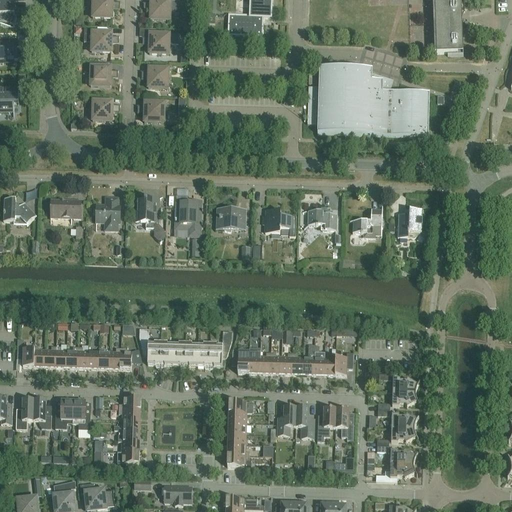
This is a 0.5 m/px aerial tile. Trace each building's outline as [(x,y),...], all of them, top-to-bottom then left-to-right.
[(0,0),(0,26),(13,31),(17,21),(14,20),(15,17),(14,1),(0,0)] [(93,0),(93,19),(112,20),(112,11),(120,11),(120,4),(121,4),(108,3),(108,0),(94,0),(93,0)] [(252,0),(252,17),(228,16),(228,37),(263,39),(264,18),(270,18),(270,9),(272,9),(272,5),(270,5),(270,0),(252,0)] [(432,0),(435,55),(437,55),(448,55),(448,58),(463,57),(461,0),(432,0)] [(143,5),(144,5),(143,12),(151,12),(150,21),(170,22),(170,11),(179,12),(179,3),(171,3),(171,2),(156,2),(156,5),(143,4),(143,5)] [(207,25),(215,25),(215,15),(207,15),(207,25)] [(92,31),(84,31),(84,44),(92,44),(92,54),(111,54),(111,45),(119,45),(119,39),(120,39),(120,38),(107,38),(107,35),(92,34),(92,31)] [(0,65),(3,65),(3,61),(18,61),(17,41),(4,41),(4,35),(0,35),(0,65)] [(142,39),(143,39),(142,46),(150,46),(149,56),(169,56),(169,46),(178,46),(178,37),(169,37),(170,37),(155,36),(155,39),(142,39)] [(106,72),(106,69),(91,69),(91,88),(110,89),(110,80),(118,80),(118,73),(119,73),(119,72),(106,72)] [(398,94),(383,94),(383,83),(372,83),(373,72),(358,71),(319,70),(319,90),(309,89),(308,127),(314,127),(318,127),(318,136),(405,139),(428,139),(429,128),(430,95),(398,94)] [(148,90),(168,91),(168,71),(154,71),(154,74),(141,73),(141,74),(142,74),(141,81),(149,81),(148,90)] [(0,114),(13,114),(13,119),(14,119),(14,106),(19,106),(19,95),(18,95),(3,95),(3,88),(0,88),(0,114)] [(448,101),(436,101),(437,113),(448,113),(448,101)] [(93,123),(112,123),(112,114),(120,114),(120,108),(121,107),(108,107),(108,104),(93,103),(93,123)] [(137,108),(138,108),(137,115),(145,115),(144,124),(164,125),(164,105),(150,105),(150,108),(137,107),(137,108)] [(185,199),(186,191),(174,190),(173,199),(185,199)] [(96,225),(105,225),(105,233),(118,233),(118,226),(120,226),(121,208),(119,208),(119,200),(106,200),(106,207),(97,207),(96,225)] [(4,216),(4,223),(15,224),(15,222),(22,222),(27,227),(35,220),(31,217),(33,215),(24,206),(23,207),(20,203),(20,201),(5,201),(4,214),(4,216)] [(146,231),(154,231),(154,226),(158,222),(159,201),(149,201),(149,203),(139,202),(138,214),(136,214),(136,224),(146,225),(146,231)] [(51,220),(81,221),(81,203),(51,202),(51,220)] [(189,238),(200,238),(201,202),(192,202),(192,206),(177,205),(176,221),(175,221),(175,227),(176,227),(176,228),(184,229),(184,231),(190,231),(189,238)] [(365,240),(376,240),(376,238),(382,239),(383,207),(382,207),(382,212),(371,211),(371,223),(353,223),(353,235),(365,236),(365,240)] [(228,210),(227,210),(225,211),(217,211),(216,232),(224,232),(225,232),(228,234),(231,234),(231,232),(246,233),(247,212),(238,211),(237,211),(235,210),(234,210),(232,210),(231,209),(230,210),(228,210)] [(336,217),(331,217),(331,210),(321,210),(321,214),(309,213),(308,228),(322,228),(322,233),(336,233),(336,217)] [(281,213),(266,212),(266,219),(264,219),(263,226),(266,227),(265,235),(280,236),(280,231),(281,232),(281,230),(290,231),(289,239),(296,239),(297,218),(281,217),(281,213)] [(398,240),(408,240),(415,240),(420,235),(422,235),(423,212),(409,212),(409,217),(398,217),(398,240)] [(189,240),(189,257),(198,258),(198,241),(189,240)] [(254,248),(253,263),(262,263),(262,248),(254,248)] [(148,367),(156,367),(156,369),(165,369),(165,367),(181,368),(180,370),(189,370),(189,368),(205,368),(205,370),(214,371),(214,369),(222,369),(222,360),(226,360),(232,343),(232,334),(223,334),(223,346),(148,344),(149,332),(140,331),(139,340),(144,358),(148,358),(148,367)] [(23,370),(34,370),(35,348),(30,348),(30,352),(24,352),(24,342),(18,342),(17,361),(23,361),(23,370)] [(34,370),(45,370),(45,352),(39,352),(40,348),(35,348),(34,370)] [(314,378),(325,378),(325,360),(319,360),(319,348),(315,348),(315,356),(314,356),(314,378)] [(45,370),(56,370),(56,349),(51,349),(51,352),(45,352),(45,370)] [(56,370),(66,371),(67,353),(61,353),(61,349),(56,349),(56,370)] [(66,371),(77,371),(78,349),(73,349),(73,353),(67,353),(66,371)] [(77,371),(88,371),(89,353),(83,353),(83,349),(78,349),(77,371)] [(99,372),(110,372),(110,354),(104,354),(104,350),(99,350),(99,354),(99,372)] [(110,372),(120,372),(121,351),(116,350),(116,354),(110,354),(110,372)] [(121,351),(120,372),(132,373),(132,355),(126,354),(126,351),(121,351)] [(249,376),(260,376),(260,358),(261,358),(261,354),(260,352),(256,351),(254,353),(254,354),(250,354),(249,376)] [(238,376),(249,376),(250,354),(245,354),(245,358),(239,358),(239,352),(233,352),(232,355),(232,364),(238,365),(238,376)] [(88,371),(99,372),(99,354),(89,353),(88,371)] [(260,376),(271,377),(271,355),(266,355),(266,359),(261,358),(260,358),(260,376)] [(271,377),(281,377),(282,359),(276,359),(276,355),(271,355),(271,377)] [(281,377),(292,377),(293,356),(288,355),(288,359),(282,359),(281,377)] [(292,377),(303,378),(303,360),(297,359),(298,356),(293,356),(292,377)] [(303,378),(314,378),(314,356),(310,356),(309,360),(303,360),(303,378)] [(336,357),(335,379),(346,379),(347,367),(353,367),(353,356),(347,356),(347,361),(341,361),(341,357),(336,357)] [(325,378),(335,379),(336,357),(331,357),(331,360),(325,360),(325,378)] [(393,381),(393,395),(416,395),(416,394),(416,392),(417,391),(417,390),(418,388),(418,387),(419,386),(420,385),(420,384),(419,386),(418,387),(408,381),(407,383),(400,383),(400,381),(393,381)] [(416,395),(393,395),(392,409),(399,409),(400,407),(406,407),(407,409),(417,404),(418,405),(419,406),(420,406),(419,405),(418,404),(417,402),(417,401),(416,400),(416,398),(416,397),(416,395)] [(0,401),(0,422),(1,423),(1,427),(12,427),(13,407),(7,406),(7,402),(0,401)] [(119,407),(119,412),(141,412),(141,401),(123,401),(123,407),(119,407)] [(33,424),(34,403),(23,402),(22,417),(16,416),(16,432),(27,432),(27,424),(33,424)] [(46,403),(34,403),(33,424),(39,424),(39,426),(42,431),(51,432),(52,418),(46,418),(46,403)] [(67,426),(73,426),(74,404),(62,403),(61,414),(56,414),(55,431),(67,432),(67,426)] [(74,404),(73,426),(79,426),(79,432),(90,432),(91,415),(85,415),(86,404),(74,404)] [(229,404),(229,415),(247,415),(247,416),(252,416),(253,415),(254,405),(252,404),(229,404)] [(290,430),(296,430),(297,410),(285,410),(284,421),(278,420),(278,438),(290,438),(290,430)] [(297,410),(296,430),(302,430),(302,441),(314,441),(314,422),(308,421),(309,411),(297,410)] [(336,431),(337,411),(325,411),(324,426),(318,426),(317,444),(324,444),(324,439),(330,439),(330,430),(336,431)] [(348,412),(337,411),(336,431),(342,431),(341,440),(347,440),(347,443),(353,443),(354,427),(348,427),(348,412)] [(123,417),(122,422),(140,423),(141,412),(119,412),(119,416),(123,417)] [(229,415),(229,426),(246,426),(247,416),(247,415),(229,415)] [(392,417),(392,431),(415,431),(415,430),(415,428),(416,427),(416,425),(417,424),(417,423),(418,422),(419,421),(418,420),(418,421),(417,423),(407,417),(406,419),(399,419),(399,417),(392,417)] [(118,428),(118,433),(140,434),(140,423),(122,422),(122,428),(118,428)] [(229,426),(228,436),(246,437),(246,426),(229,426)] [(415,431),(392,431),(391,445),(398,445),(398,443),(405,443),(406,445),(416,440),(417,441),(418,442),(418,441),(417,440),(416,438),(416,437),(415,436),(415,434),(415,433),(415,431)] [(122,438),(122,444),(140,445),(140,434),(118,433),(118,438),(122,438)] [(228,436),(228,447),(246,448),(246,437),(228,436)] [(122,444),(121,455),(139,455),(140,445),(122,444)] [(228,447),(228,458),(249,459),(249,454),(246,454),(246,448),(228,447)] [(391,453),(391,466),(414,467),(414,466),(414,464),(414,463),(415,462),(416,460),(416,459),(417,458),(418,457),(418,456),(417,458),(416,459),(406,453),(405,455),(398,455),(398,453),(391,453)] [(121,455),(118,454),(117,466),(121,466),(139,466),(139,455),(121,455)] [(249,459),(228,458),(227,469),(251,470),(251,463),(249,463),(249,459)] [(260,458),(259,471),(269,472),(270,458),(260,458)] [(414,467),(391,466),(390,478),(376,478),(376,484),(397,485),(397,479),(404,479),(405,481),(415,476),(416,477),(417,478),(416,477),(416,476),(415,474),(415,473),(414,472),(414,470),(414,469),(414,467)] [(55,497),(54,497),(55,511),(74,511),(73,495),(71,496),(71,492),(76,491),(75,484),(54,488),(54,489),(55,497)] [(135,492),(151,492),(151,484),(135,484),(135,492)] [(175,508),(183,509),(183,506),(191,506),(192,489),(165,489),(164,506),(175,506),(175,508)] [(114,494),(114,492),(113,492),(113,493),(105,494),(104,492),(85,494),(86,511),(100,511),(106,511),(106,510),(115,509),(116,509),(115,507),(114,505),(114,503),(114,501),(114,499),(113,498),(113,496),(114,494)] [(18,511),(38,511),(37,499),(17,501),(18,511)] [(257,501),(226,500),(226,511),(243,511),(262,511),(263,507),(257,507),(257,501)]
